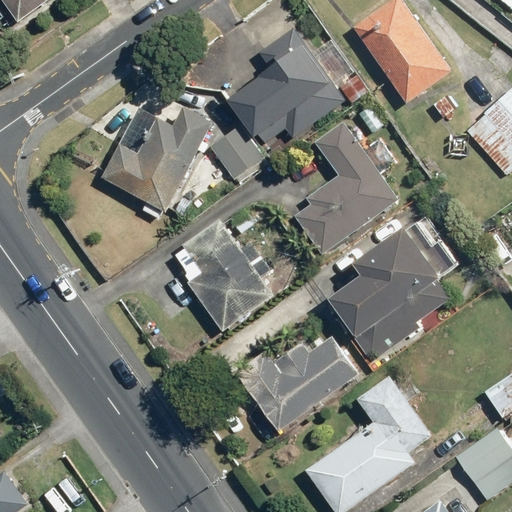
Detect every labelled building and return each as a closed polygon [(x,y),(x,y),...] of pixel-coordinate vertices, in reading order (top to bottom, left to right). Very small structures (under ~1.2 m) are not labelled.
[(13,0),(28,20),(54,0),(13,0)] [(459,67),(411,0),(395,0),(360,25),(414,100),(459,67)] [(323,53),(297,21),(264,48),(277,63),(235,98),(272,142),(291,127),(302,140),(354,97),(357,101),(376,86),(338,40),(323,53)] [(109,172),(153,196),(147,208),(163,217),(169,205),(174,207),(223,116),(196,102),(191,111),(152,90),(109,172)] [(511,90),(471,128),(511,172),(511,90)] [(404,194),(350,119),(322,139),(345,171),(316,192),(321,199),(299,214),(325,250),(404,194)] [(273,158),(246,120),(214,143),(241,181),(273,158)] [(228,215),(179,251),(192,268),(186,272),(230,331),(284,291),(228,215)] [(443,244),(422,217),(364,261),(369,268),(336,294),(346,307),(340,312),(378,362),(463,297),(446,275),(466,259),(451,238),(443,244)] [(284,428),(366,369),(340,333),(318,349),(311,340),(282,361),(274,350),(244,372),(284,428)] [(439,433),(398,372),(366,395),(383,421),(314,468),(343,511),(424,457),(417,447),(439,433)] [(511,415),(511,375),(489,394),(508,419),(511,415)] [(511,484),(511,436),(502,425),(460,458),(493,499),(511,484)] [(22,511),(35,503),(10,468),(0,475),(0,511),(22,511)] [(460,511),(451,498),(431,511),(460,511)]
